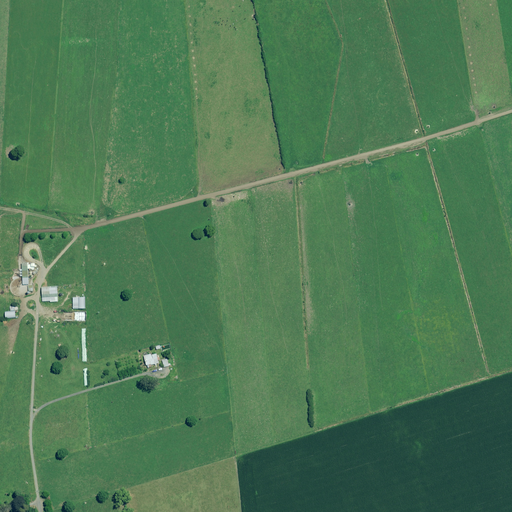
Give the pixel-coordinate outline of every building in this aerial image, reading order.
[(140,167),(135,166),(134,168),(133,168),(132,174),(131,177),(139,178),(140,167)] [(29,284),(28,269),(29,269),(29,271),(31,270),(31,269),(32,269),(32,270),(35,270),(35,267),(31,267),(31,263),(22,263),(23,285),(29,284)] [(58,297),(58,286),(42,287),(43,301),(51,301),(51,302),(52,302),(52,301),(56,301),(55,297),(58,297)] [(85,309),(85,298),(80,298),(80,297),(75,297),(75,298),(73,298),(73,309),(85,309)] [(159,363),(157,354),(152,355),(151,354),(144,356),(147,365),(148,365),(148,368),(152,367),(151,365),(159,363)]
